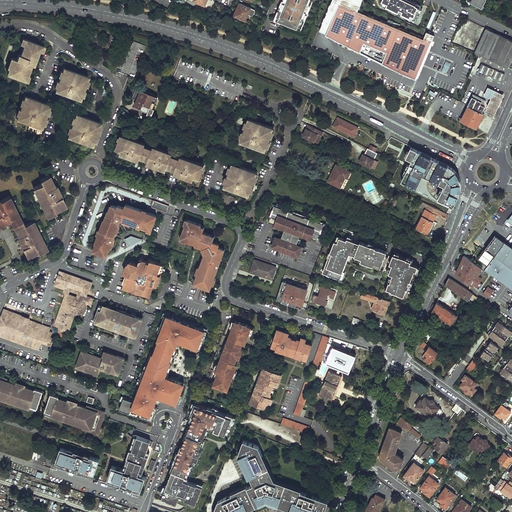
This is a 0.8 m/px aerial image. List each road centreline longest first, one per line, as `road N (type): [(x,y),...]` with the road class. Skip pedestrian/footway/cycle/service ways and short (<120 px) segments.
road 1 (secondary): [(443,147),(194,33),(20,0)]
road 2 (residential): [(102,174),(238,226),(242,236),(225,284),(230,296),(399,355)]
road 3 (unknown): [(105,293),(83,337),(130,355),(150,308)]
road 4 (residential): [(399,355),(511,438)]
road 5 (primary): [(399,355),(451,243)]
